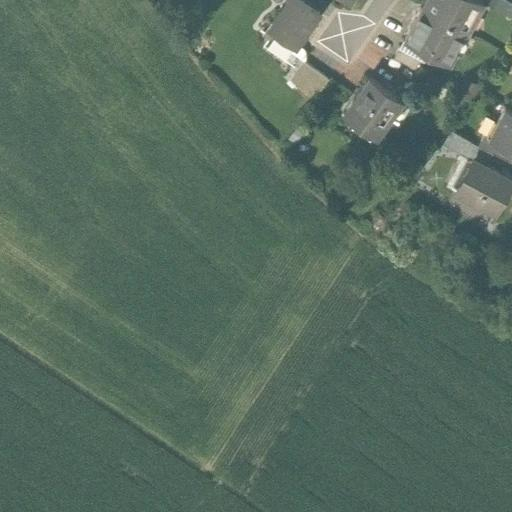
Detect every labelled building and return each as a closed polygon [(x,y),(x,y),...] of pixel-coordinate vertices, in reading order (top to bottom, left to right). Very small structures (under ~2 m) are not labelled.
[(320,12),(302,0),(289,0),(278,17),(283,20),(276,30),(296,45),(320,12)] [(483,1),(481,0),(428,0),(423,9),(464,31),(466,32),(483,1)] [(511,2),(507,0),(491,0),(488,5),(511,17),(511,2)] [(423,9),(421,8),(405,40),(451,65),(458,50),(454,48),(464,31),(423,9)] [(421,59),(400,48),(394,59),(415,70),(421,59)] [(329,78),(304,60),(290,79),(312,101),(329,78)] [(370,78),(344,115),(375,137),(401,101),(370,78)] [(511,108),(505,105),(488,135),(488,137),(511,149),(511,108)] [(467,139),(451,130),(442,143),(460,153),(467,139)] [(511,159),(511,149),(488,137),(488,135),(485,133),(478,145),(491,152),(510,162),(511,159)] [(478,145),(467,139),(460,153),(472,159),(473,158),(485,164),(491,152),(478,145)] [(485,164),(473,158),(472,159),(457,189),(494,208),(510,178),(485,164)]
